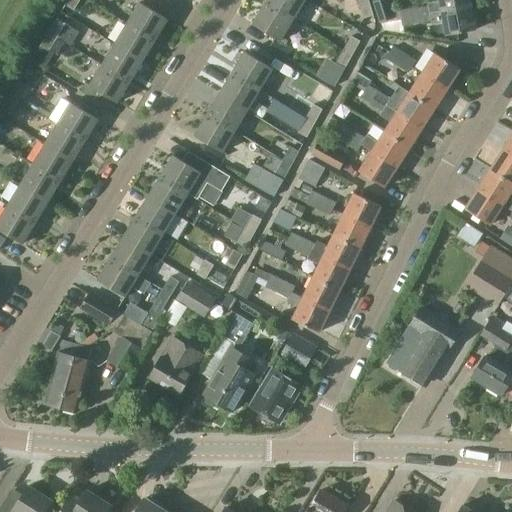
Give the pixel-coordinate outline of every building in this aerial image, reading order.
[(68,0),(65,5),(73,10),(79,0),(68,0)] [(295,20),(306,0),(267,0),(266,3),(295,20)] [(363,18),(372,15),(367,0),(358,3),(363,18)] [(471,6),(469,0),(439,0),(428,3),(429,6),(430,14),(442,11),(471,6)] [(127,23),(156,40),(168,20),(139,3),(127,23)] [(281,42),(295,20),(266,3),(253,25),(281,42)] [(414,9),(417,23),(431,21),(430,14),(429,6),(414,9)] [(475,30),(471,6),(442,11),(430,14),(431,21),(432,24),(444,22),(446,35),(475,30)] [(402,26),(417,23),(414,9),(400,12),(401,20),(402,26)] [(400,12),(387,14),(389,22),(401,20),(400,12)] [(46,32),(56,38),(63,42),(71,47),(79,33),(55,18),(46,32)] [(143,61),(156,40),(127,23),(115,44),(143,61)] [(56,38),(46,32),(38,45),(48,51),(56,38)] [(342,50),(351,55),(359,42),(350,37),(342,50)] [(131,82),(143,61),(115,44),(102,65),(131,82)] [(416,58),(394,44),(390,51),(412,64),(416,58)] [(51,53),(48,51),(38,45),(29,60),(41,68),(51,53)] [(344,69),(351,55),(342,50),(334,64),(344,69)] [(412,64),(390,51),(386,57),(408,71),(412,64)] [(233,72),(261,90),(273,70),(245,53),(233,72)] [(423,73),(448,89),(460,70),(435,54),(423,73)] [(118,103),(131,82),(102,65),(90,87),(118,103)] [(19,81),(10,96),(20,102),(29,87),(47,98),(55,84),(28,67),(19,81)] [(357,71),(351,82),(364,91),(368,86),(371,80),(357,71)] [(248,111),(261,90),(233,72),(220,94),(248,111)] [(435,109),(448,89),(423,73),(410,93),(435,109)] [(364,91),(386,105),(389,100),(368,86),(364,91)] [(383,110),(386,105),(364,91),(361,96),(383,110)] [(423,128),(435,109),(410,93),(398,112),(423,128)] [(236,131),(248,111),(220,94),(207,114),(236,131)] [(20,102),(10,96),(2,108),(12,114),(20,102)] [(275,100),(268,112),(298,129),(305,117),(275,100)] [(58,122),(87,140),(99,121),(70,103),(58,122)] [(305,117),(315,123),(322,110),(312,104),(305,117)] [(423,128),(398,112),(386,105),(383,110),(380,113),(392,121),(385,132),(411,148),(423,128)] [(223,153),(236,131),(207,114),(194,136),(223,153)] [(306,138),(315,123),(305,117),(298,129),(296,132),(306,138)] [(74,161),(87,140),(58,122),(45,143),(74,161)] [(360,143),(364,137),(344,125),(341,131),(360,143)] [(360,143),(341,131),(337,136),(357,148),(360,143)] [(399,167),(411,148),(385,132),(378,143),(365,135),(364,137),(360,143),(373,151),(399,167)] [(511,155),(511,135),(503,149),(511,155)] [(61,182),(74,161),(45,143),(32,165),(61,182)] [(339,169),(345,159),(316,143),(311,153),(339,169)] [(281,161),(290,166),(298,151),(289,146),(281,161)] [(511,182),(511,155),(503,149),(491,169),(511,182)] [(385,189),(399,167),(373,151),(359,173),(385,189)] [(173,155),(161,176),(198,198),(207,183),(217,189),(225,176),(186,152),(180,160),(173,155)] [(314,185),(324,168),(308,159),(298,176),(314,185)] [(273,196),(290,166),(281,161),(274,175),(254,164),(245,181),(273,196)] [(49,202),(61,182),(32,165),(20,184),(49,202)] [(503,206),(511,191),(511,182),(491,169),(478,189),(503,206)] [(176,214),(189,194),(161,176),(148,197),(176,214)] [(36,223),(49,202),(20,184),(7,205),(36,223)] [(304,184),(300,191),(308,195),(311,191),(312,188),(304,184)] [(491,225),(503,206),(478,189),(465,209),(491,225)] [(307,197),(332,209),(335,203),(311,191),(308,195),(307,197)] [(344,215),(371,229),(382,208),(355,194),(344,215)] [(261,196),(255,207),(265,213),(272,202),(261,196)] [(164,234),(176,214),(148,197),(136,217),(164,234)] [(329,214),(332,209),(307,197),(305,202),(329,214)] [(299,217),(303,210),(288,201),(284,209),(299,217)] [(0,230),(23,244),(36,223),(7,205),(0,216),(0,230)] [(281,209),(274,222),(290,230),(297,217),(283,210),(281,209)] [(244,228),(253,233),(261,219),(252,214),(244,228)] [(362,248),(371,229),(344,215),(335,235),(362,248)] [(151,255),(164,234),(136,217),(123,238),(151,255)] [(461,222),(454,234),(472,244),(479,232),(461,222)] [(511,247),(511,227),(509,226),(500,240),(511,247)] [(245,247),(253,233),(244,228),(236,242),(245,247)] [(312,249),(304,246),(288,238),(269,229),(265,236),(284,246),(285,244),(309,255),(312,249)] [(315,243),(292,231),(288,238),(304,246),(312,249),(315,243)] [(472,249),(482,253),(489,237),(479,232),(472,249)] [(351,269),(362,248),(335,235),(329,247),(316,241),(315,243),(312,249),(351,269)] [(139,276),(151,255),(123,238),(111,258),(139,276)] [(263,241),(259,249),(281,261),(285,252),(263,241)] [(511,284),(511,260),(491,248),(467,286),(499,305),(511,286),(511,284)] [(233,267),(241,254),(233,249),(225,263),(233,267)] [(341,291),(351,269),(312,249),(309,255),(308,258),(320,264),(314,277),(341,291)] [(196,256),(191,266),(199,270),(205,261),(196,256)] [(126,297),(139,276),(111,258),(98,279),(126,297)] [(205,261),(198,274),(205,279),(213,266),(205,261)] [(287,297),(290,292),(268,281),(268,282),(246,272),(235,293),(246,299),(255,281),(287,297)] [(268,281),(290,292),(293,286),(271,275),(268,281)] [(161,290),(169,295),(177,281),(169,277),(161,290)] [(330,312),(341,291),(314,277),(303,298),(330,312)] [(216,299),(206,294),(187,282),(176,300),(174,298),(162,318),(175,325),(186,306),(205,317),(216,299)] [(153,304),(161,308),(169,295),(161,290),(153,304)] [(330,312),(303,298),(290,292),(287,297),(286,300),(299,307),(293,320),(320,333),(330,312)] [(89,293),(80,307),(108,323),(117,309),(89,293)] [(164,310),(161,308),(153,304),(142,324),(150,329),(152,330),(164,310)] [(426,386),(459,332),(420,308),(387,362),(388,363),(390,367),(394,370),(397,369),(426,386)] [(142,324),(123,313),(112,331),(121,337),(107,360),(126,371),(150,329),(142,324)] [(241,347),(255,325),(237,314),(224,336),(241,347)] [(486,356),(472,378),(501,396),(511,378),(511,337),(511,336),(502,330),(505,325),(493,318),(482,334),(498,344),(489,358),(486,356)] [(47,328),(38,343),(52,351),(61,336),(47,328)] [(294,335),(287,347),(309,360),(316,348),(294,335)] [(180,395),(203,356),(173,338),(149,377),(180,395)] [(62,408),(78,345),(61,341),(45,404),(62,408)] [(78,345),(62,408),(77,412),(91,361),(88,360),(91,348),(78,345)] [(232,411),(254,375),(246,370),(252,360),(232,348),(205,395),(207,396),(205,399),(206,403),(214,407),(217,406),(219,403),(232,411)] [(273,368),(251,405),(280,422),(302,386),(273,368)] [(45,511),(52,501),(29,486),(12,511),(2,506),(0,508),(0,511),(45,511)] [(106,511),(111,505),(87,490),(74,511),(64,505),(59,511),(106,511)] [(344,511),(348,506),(321,490),(309,511),(344,511)] [(164,511),(166,511),(145,498),(135,511),(164,511)] [(411,511),(393,500),(386,511),(411,511)]
